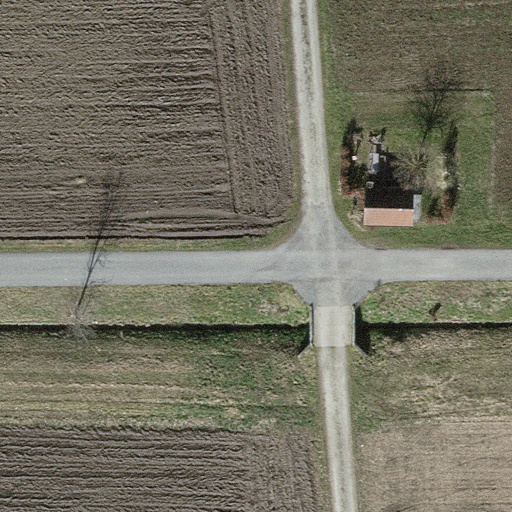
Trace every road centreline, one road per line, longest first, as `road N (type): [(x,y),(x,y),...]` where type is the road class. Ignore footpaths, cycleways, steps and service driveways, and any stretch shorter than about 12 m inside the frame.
road 1 (track): [(306,0),(351,511)]
road 2 (track): [(511,258),(0,262)]
